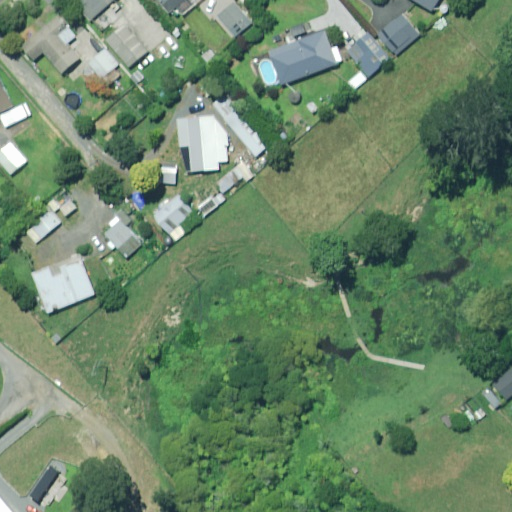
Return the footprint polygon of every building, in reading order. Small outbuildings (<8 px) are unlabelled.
[(73,0),(94,22),(118,0),(73,0)] [(159,0),(172,15),(179,9),(185,16),(199,4),(195,0),(159,0)] [(443,0),(416,0),(435,12),(443,0)] [(252,23),(237,4),(220,18),(231,31),(239,25),(243,31),(252,23)] [(423,35),(405,14),(380,35),(399,56),(423,35)] [(79,38),(62,17),(25,47),(37,62),(47,54),(64,76),(82,61),(70,45),(79,38)] [(121,63),(125,61),(131,68),(150,53),(127,26),(109,41),(112,45),(108,48),(121,63)] [(334,50),(327,32),(272,53),(285,86),(345,63),(340,48),(334,50)] [(393,60),(371,34),(349,52),(371,78),(393,60)] [(121,65),(107,50),(91,65),(105,80),(121,65)] [(10,135),(36,123),(27,103),(15,109),(0,77),(0,119),(2,119),(10,135)] [(231,94),(215,107),(259,159),(274,146),(231,94)] [(221,164),(233,162),(230,130),(216,117),(180,121),(186,174),(222,170),(221,164)] [(292,139),(282,126),(274,132),(283,145),(292,139)] [(29,162),(13,144),(0,155),(0,159),(13,176),(29,162)] [(242,181),(246,177),(250,182),(257,177),(246,162),(241,165),(234,170),(242,181)] [(190,205),(182,196),(158,219),(180,242),(199,224),(186,209),(190,205)] [(223,206),(215,196),(201,208),(209,217),(223,206)] [(63,224),(50,208),(31,224),(44,240),(63,224)] [(145,245),(120,217),(111,224),(115,229),(108,235),(130,259),(145,245)] [(98,296),(83,258),(36,276),(51,314),(98,296)] [(511,371),(497,384),(511,402),(511,401),(511,371)] [(505,404),(494,391),(487,396),(499,410),(505,404)] [(15,511),(0,494),(0,511),(15,511)]
